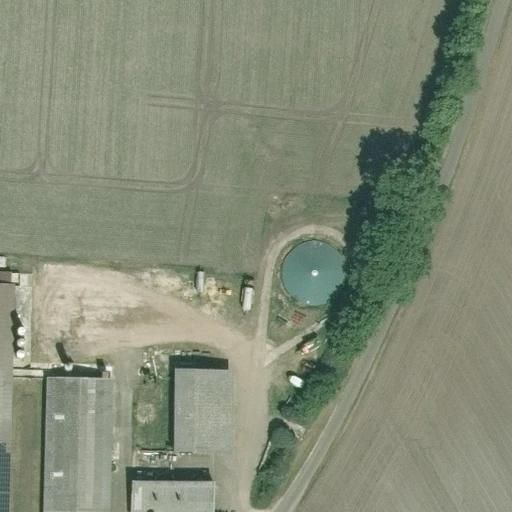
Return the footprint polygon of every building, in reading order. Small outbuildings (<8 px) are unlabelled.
[(330,298),(338,291),(343,282),(344,271),(342,261),(337,253),(329,246),(319,243),(309,243),(299,247),(291,254),(286,263),(285,273),(287,283),(293,292),(301,299),(310,302),(321,301),(330,298)] [(8,271),(0,270),(0,284),(8,284),(8,271)] [(0,284),(0,511),(4,511),(8,284),(0,284)] [(227,372),(166,371),(165,451),(226,452),(227,372)] [(105,511),(113,381),(43,377),(34,511),(105,511)] [(210,511),(210,486),(125,485),(124,511),(210,511)]
